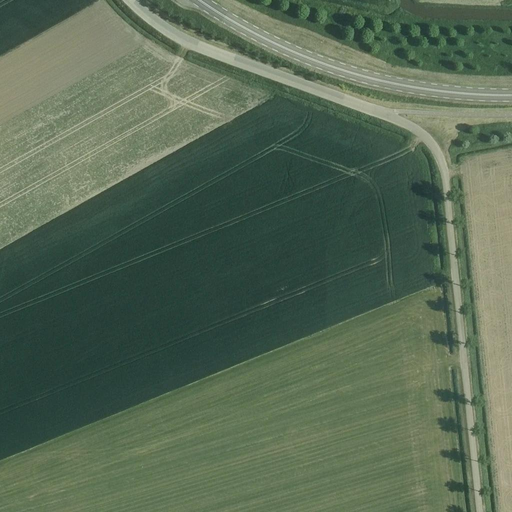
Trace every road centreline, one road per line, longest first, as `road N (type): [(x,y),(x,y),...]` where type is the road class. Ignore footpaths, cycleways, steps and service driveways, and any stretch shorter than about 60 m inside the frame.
road 1 (unclassified): [(478,511),(436,151),(394,118),(188,45),(126,0)]
road 2 (primary): [(511,96),(349,73),(276,45),(197,0)]
